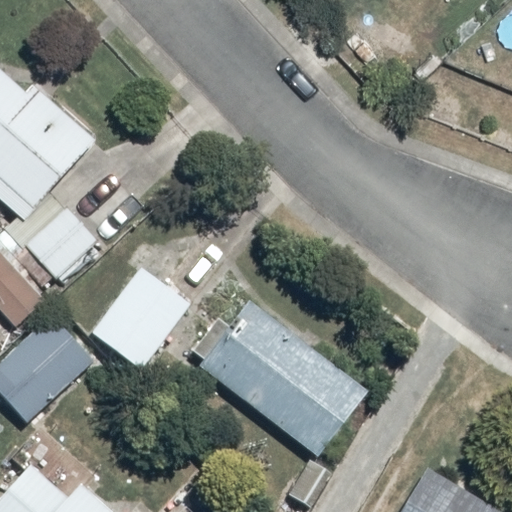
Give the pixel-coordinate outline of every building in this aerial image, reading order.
[(32,94),(0,65),(0,196),(28,222),(100,143),(38,87),(32,94)] [(99,241),(68,208),(29,244),(59,277),(99,241)] [(50,297),(0,245),(0,307),(19,327),(50,297)] [(194,309),(143,268),(94,330),(145,371),(194,309)] [(308,503),(336,466),(372,422),(358,412),(372,394),(251,301),(203,364),(314,449),(286,486),(308,503)] [(98,360),(56,314),(0,364),(0,388),(31,422),(98,360)] [(146,511),(138,505),(131,511),(117,511),(82,480),(69,495),(31,461),(15,479),(6,470),(0,476),(0,511),(146,511)] [(507,511),(437,468),(409,511),(507,511)]
